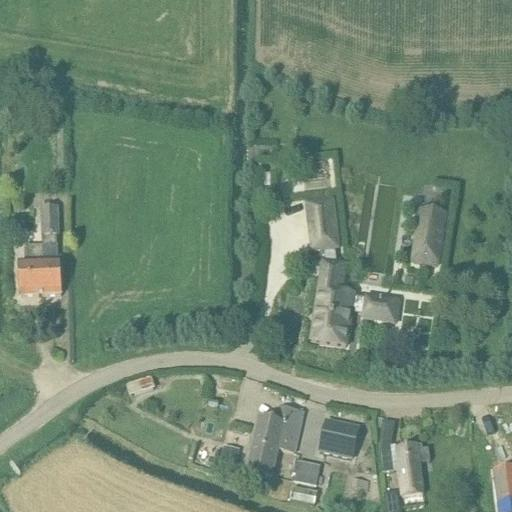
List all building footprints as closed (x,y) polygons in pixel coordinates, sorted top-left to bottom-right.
[(332,201),(306,204),(312,254),(325,252),(326,265),(323,264),(311,344),(345,349),(352,309),(364,311),(363,321),(395,325),(399,304),(366,299),(366,302),(353,300),(354,297),(341,295),(345,267),(336,266),(334,251),(338,251),(332,201)] [(42,248),(44,299),(61,298),(60,264),(58,264),(57,238),(59,238),(58,210),(41,210),(42,248)] [(419,212),(411,266),(438,270),(447,216),(419,212)] [(29,222),(20,223),(20,233),(30,233),(29,222)] [(19,265),(20,279),(21,300),(44,299),(42,248),(24,249),(25,265),(19,265)] [(293,457),(299,434),(303,415),(281,410),(277,425),(259,421),(247,474),(270,479),(276,453),(293,457)] [(325,422),(318,455),(353,463),(360,430),(325,422)] [(380,446),(382,474),(394,473),(391,446),(395,424),(384,423),(380,446)] [(236,469),(240,452),(223,448),(220,465),(236,469)] [(418,460),(423,460),(422,448),(396,451),(399,471),(402,501),(423,498),(418,460)] [(296,466),(291,485),(312,489),(317,470),(296,466)] [(511,470),(495,473),(499,505),(511,503),(511,470)] [(352,482),(351,492),(368,494),(369,484),(352,482)] [(293,490),(290,503),(315,508),(317,495),(293,490)] [(384,497),(385,511),(400,511),(397,495),(384,497)]
